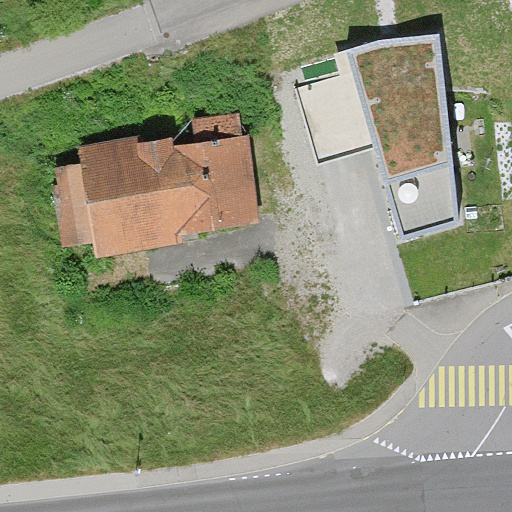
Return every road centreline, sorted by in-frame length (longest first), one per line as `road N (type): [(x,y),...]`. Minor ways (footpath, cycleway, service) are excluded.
road 1 (unknown): [(511,384),(331,264),(205,267)]
road 2 (secondary): [(227,511),(506,490)]
road 3 (residential): [(0,81),(199,0)]
